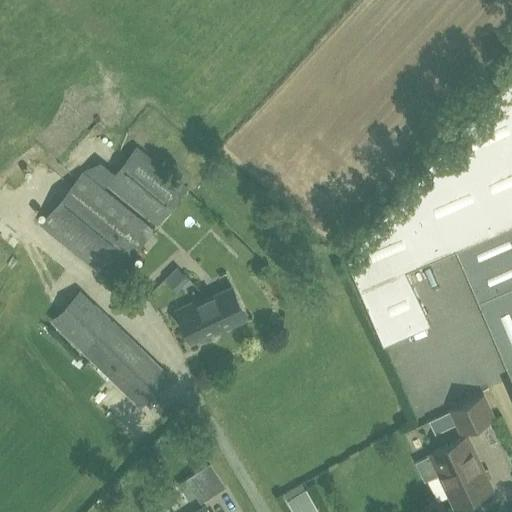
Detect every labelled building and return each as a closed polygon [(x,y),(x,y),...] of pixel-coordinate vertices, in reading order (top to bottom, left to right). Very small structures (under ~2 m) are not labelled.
[(456,247),(511,222),(511,82),(509,76),(345,254),(383,342),(431,322),(406,269),(456,247)] [(157,224),(188,186),(138,145),(107,183),(157,224)] [(111,281),(155,228),(84,169),(40,223),(111,281)] [(511,222),(456,247),(511,377),(511,222)] [(50,320),(57,326),(140,407),(171,375),(82,285),(50,320)] [(233,286),(205,299),(204,297),(176,310),(191,341),(220,327),(221,329),(247,317),(233,286)] [(437,425),(454,417),(461,432),(494,416),(483,395),(433,418),(437,425)] [(448,444),(430,453),(455,506),(473,497),(492,488),(467,435),(448,444)] [(201,502),(215,493),(226,485),(210,461),(185,478),(201,502)] [(309,511),(318,507),(306,487),(287,498),(295,511),(309,511)]
